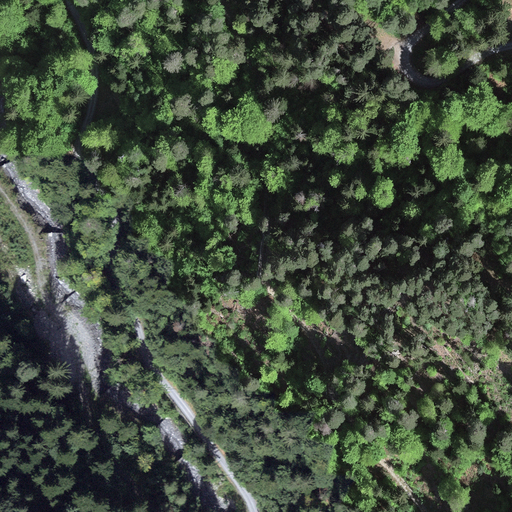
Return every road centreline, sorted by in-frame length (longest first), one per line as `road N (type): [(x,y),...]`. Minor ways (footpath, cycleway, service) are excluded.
road 1 (track): [(222,0),(258,84),(271,143),(263,283),(317,347),(331,394),(366,446),(424,511)]
road 2 (track): [(69,0),(92,50),(94,91),(79,154),(110,205),(113,271),(161,380),(254,511)]
road 3 (track): [(155,511),(100,446),(35,249),(0,191)]
road 4 (track): [(459,0),(405,51),(416,79),(442,79),(511,46)]
